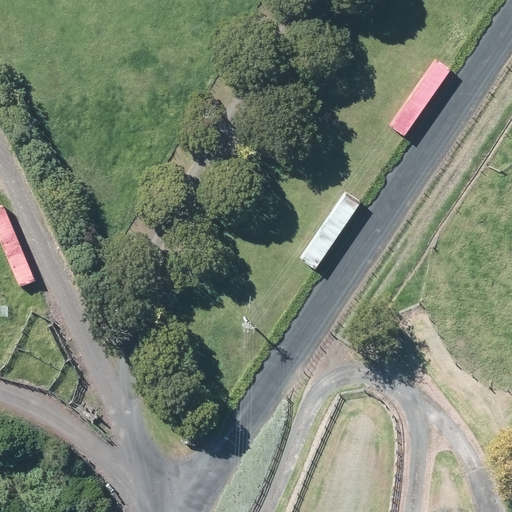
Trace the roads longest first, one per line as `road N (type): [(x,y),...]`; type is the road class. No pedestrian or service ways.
road 1 (unclassified): [(510,0),(209,442),(130,502)]
road 2 (unclassified): [(0,210),(66,343),(130,502)]
road 3 (unclassified): [(130,502),(68,450),(0,411)]
